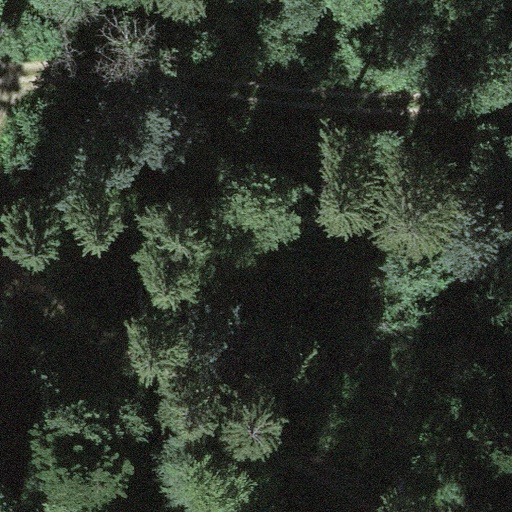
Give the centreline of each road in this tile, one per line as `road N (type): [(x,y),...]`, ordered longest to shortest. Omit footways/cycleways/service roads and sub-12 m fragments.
road 1 (track): [(511,100),(0,85)]
road 2 (track): [(307,511),(0,271)]
